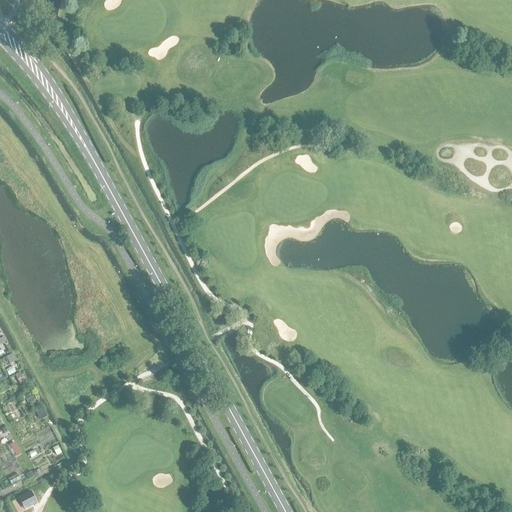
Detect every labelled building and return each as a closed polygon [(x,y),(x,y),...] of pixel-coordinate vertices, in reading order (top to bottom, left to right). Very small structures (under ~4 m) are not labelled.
[(13,353),(6,358),(10,365),(17,360),(13,353)] [(22,376),(17,379),(20,385),(25,382),(22,376)] [(41,420),(46,417),(43,409),(37,412),(41,420)] [(15,443),(7,447),(12,454),(19,451),(15,443)] [(30,492),(20,498),(25,509),(36,503),(30,492)]
